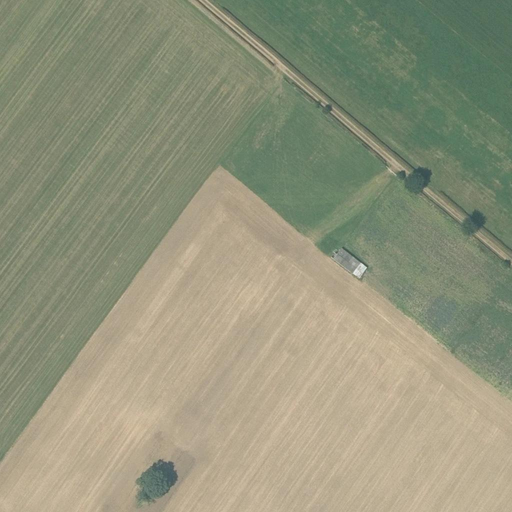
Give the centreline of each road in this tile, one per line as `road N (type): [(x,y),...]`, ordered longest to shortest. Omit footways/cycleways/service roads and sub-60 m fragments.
road 1 (unclassified): [(402,171),(202,0)]
road 2 (track): [(511,263),(402,171)]
